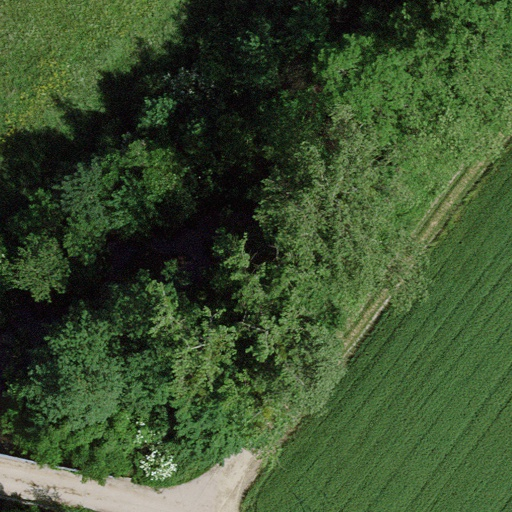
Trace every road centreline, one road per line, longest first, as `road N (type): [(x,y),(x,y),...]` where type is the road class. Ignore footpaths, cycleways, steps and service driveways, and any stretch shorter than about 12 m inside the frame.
road 1 (track): [(511,110),(371,285),(209,511)]
road 2 (track): [(159,511),(0,477)]
